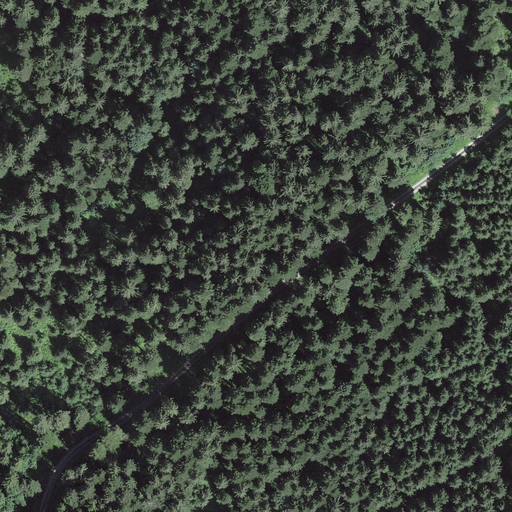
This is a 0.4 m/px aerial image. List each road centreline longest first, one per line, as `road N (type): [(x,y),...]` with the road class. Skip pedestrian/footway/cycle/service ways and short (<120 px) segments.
road 1 (track): [(511,115),(81,445),(47,511)]
road 2 (track): [(260,305),(208,439),(215,511)]
road 3 (track): [(0,44),(22,23),(157,0)]
road 4 (track): [(375,511),(511,445)]
